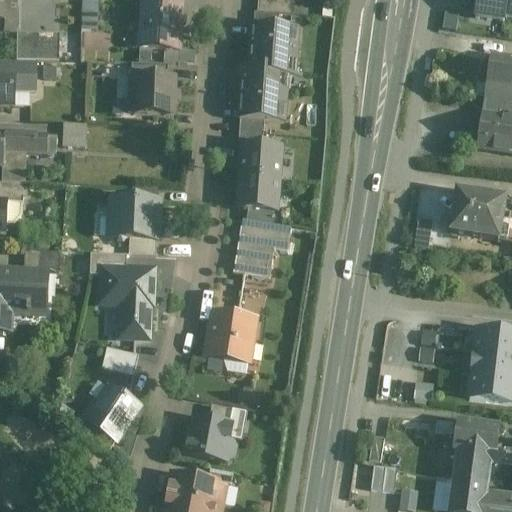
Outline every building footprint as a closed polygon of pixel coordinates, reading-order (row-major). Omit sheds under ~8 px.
[(0,0),(0,23),(3,23),(2,36),(16,36),(16,0),(0,0)] [(77,13),(76,0),(60,0),(60,13),(77,13)] [(98,0),(89,0),(89,25),(89,32),(98,33),(98,0)] [(257,0),(256,14),(278,16),(293,17),(293,0),(257,0)] [(503,21),(506,0),(476,0),(476,1),(478,2),(475,20),(503,25),(504,21),(503,21)] [(511,0),(506,0),(503,21),(504,21),(511,22),(511,0)] [(158,5),(142,4),(140,38),(149,38),(148,52),(177,54),(179,25),(181,25),(181,6),(180,6),(158,5)] [(441,31),(456,34),(460,15),(445,12),(441,31)] [(256,14),(253,14),(253,27),(277,29),(278,16),(256,14)] [(253,27),(252,27),(249,68),(240,68),(239,80),(241,80),(238,122),(263,124),(282,125),(284,91),(277,90),(278,78),(301,79),(301,77),(285,76),(286,64),(293,64),(296,30),(277,29),(253,27)] [(462,35),(460,46),(494,52),(496,42),(462,35)] [(58,37),(16,36),(15,64),(58,65),(58,37)] [(511,61),(491,58),(486,88),(511,91),(511,61)] [(23,65),(0,64),(0,80),(13,81),(23,81),(23,65)] [(34,66),(23,65),(23,81),(13,81),(13,95),(34,95),(34,66)] [(167,67),(130,66),(130,80),(166,80),(167,67)] [(44,69),(46,81),(60,79),(58,67),(44,69)] [(0,80),(0,108),(11,109),(11,110),(12,110),(13,95),(13,81),(0,80)] [(166,80),(130,80),(129,101),(133,101),(133,116),(173,117),(174,81),(166,80)] [(511,91),(486,88),(484,98),(511,102),(511,91)] [(511,102),(484,98),(481,118),(495,120),(495,116),(511,117),(511,102)] [(511,117),(495,116),(495,120),(481,118),(475,151),(511,156),(511,117)] [(263,124),(239,122),(238,134),(262,136),(263,124)] [(84,127),(62,126),(62,149),(84,150),(84,127)] [(262,136),(238,134),(237,147),(241,148),(261,149),(262,136)] [(24,138),(0,137),(0,170),(1,170),(2,170),(3,155),(15,156),(23,156),(24,138)] [(46,139),(24,138),(23,156),(45,157),(45,148),(46,139)] [(56,140),(46,139),(45,148),(56,149),(56,140)] [(261,149),(241,148),(238,179),(278,182),(281,150),(261,149)] [(25,166),(15,165),(15,156),(3,155),(2,170),(1,170),(0,185),(24,186),(25,166)] [(278,182),(238,179),(236,210),(247,211),(276,213),(276,212),(278,182)] [(0,185),(0,204),(7,205),(22,206),(22,200),(28,200),(29,186),(0,185)] [(487,199),(473,197),(473,198),(456,195),(450,235),(497,242),(503,203),(487,200),(487,199)] [(157,203),(111,202),(110,240),(112,240),(116,245),(122,245),(126,241),(128,241),(155,242),(157,203)] [(276,213),(247,211),(246,224),(281,230),(282,212),(276,212),(276,213)] [(431,250),(435,222),(419,220),(415,248),(431,250)] [(246,224),(241,223),(237,246),(273,252),(273,253),(287,255),(290,231),(281,230),(246,224)] [(48,226),(21,225),(20,243),(48,244),(48,226)] [(155,242),(128,241),(128,258),(155,259),(155,242)] [(273,252),(237,246),(232,276),(268,282),(273,253),(273,252)] [(59,255),(25,254),(24,275),(47,276),(58,277),(59,255)] [(102,272),(126,273),(126,259),(90,258),(89,278),(102,278),(102,272)] [(126,273),(102,272),(102,278),(100,307),(121,308),(119,342),(148,343),(149,310),(151,310),(153,274),(126,273)] [(24,275),(0,273),(0,333),(8,334),(9,313),(26,314),(25,318),(30,318),(30,314),(45,315),(47,276),(24,275)] [(237,317),(236,320),(214,317),(212,329),(210,328),(205,361),(223,363),(223,360),(248,364),(255,320),(237,317)] [(511,336),(477,332),(468,401),(511,406),(511,336)] [(423,335),(419,363),(433,365),(437,337),(423,335)] [(137,358),(106,351),(101,372),(132,379),(137,358)] [(432,402),(433,386),(415,385),(414,401),(432,402)] [(109,390),(98,407),(95,405),(83,422),(87,424),(87,425),(114,443),(123,430),(122,429),(127,421),(126,415),(132,406),(109,390)] [(246,415),(211,408),(208,423),(232,427),(231,428),(243,431),(246,415)] [(208,423),(194,420),(192,433),(187,437),(184,456),(225,463),(225,462),(230,458),(232,447),(229,442),(231,428),(232,427),(208,423)] [(498,432),(456,426),(453,454),(457,454),(458,453),(490,456),(490,457),(495,457),(498,432)] [(382,461),(384,440),(372,439),(370,459),(382,461)] [(495,457),(490,457),(490,456),(458,453),(457,454),(454,485),(486,489),(488,479),(497,479),(499,459),(495,457)] [(511,455),(506,454),(499,459),(497,479),(498,480),(498,477),(511,478),(511,455)] [(372,468),(371,492),(394,493),(396,470),(372,468)] [(232,477),(209,473),(207,483),(220,486),(220,487),(230,489),(232,477)] [(207,483),(174,477),(172,488),(169,487),(167,497),(222,508),(223,500),(219,493),(220,487),(220,486),(207,483)] [(511,511),(511,503),(486,500),(486,489),(454,485),(449,511),(511,511)] [(221,511),(222,508),(167,497),(165,507),(168,508),(167,511),(221,511)]
